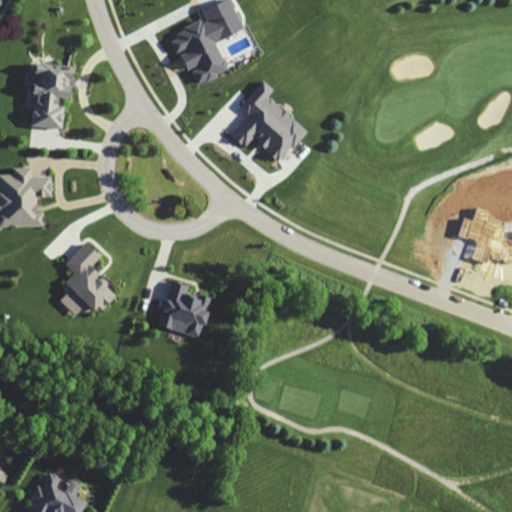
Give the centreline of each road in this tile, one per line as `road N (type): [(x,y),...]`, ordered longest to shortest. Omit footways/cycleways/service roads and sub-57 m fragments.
road 1 (residential): [(96,0),(146,108),(229,199),(316,250),(511,324)]
road 2 (residential): [(146,108),(115,133),(107,159),(124,209),(143,225),(187,228),(229,199)]
